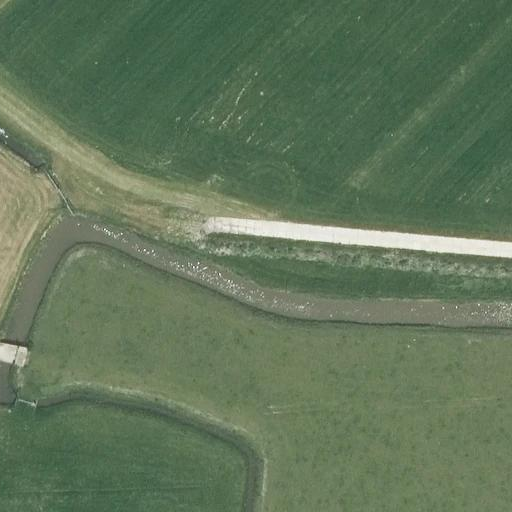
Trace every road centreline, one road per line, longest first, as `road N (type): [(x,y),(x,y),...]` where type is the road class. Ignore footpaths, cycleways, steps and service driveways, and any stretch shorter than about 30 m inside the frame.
road 1 (track): [(0,352),(231,415),(272,455),(280,511)]
road 2 (track): [(231,415),(511,400)]
